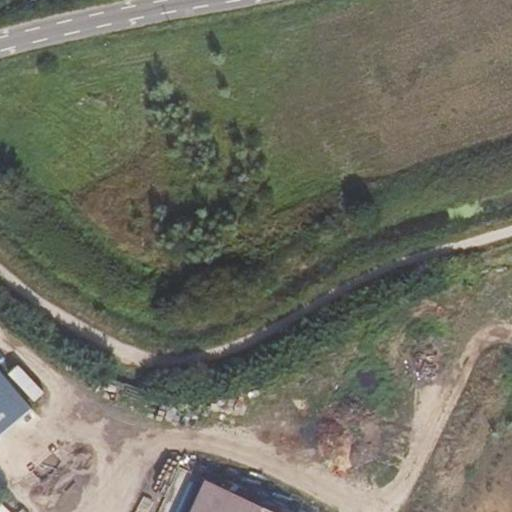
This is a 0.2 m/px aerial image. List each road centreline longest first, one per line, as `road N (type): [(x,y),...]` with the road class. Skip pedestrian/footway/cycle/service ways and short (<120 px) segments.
road 1 (track): [(511,232),(393,271),(228,351),(163,363),(102,343),(0,269)]
road 2 (secondary): [(206,0),(0,47)]
